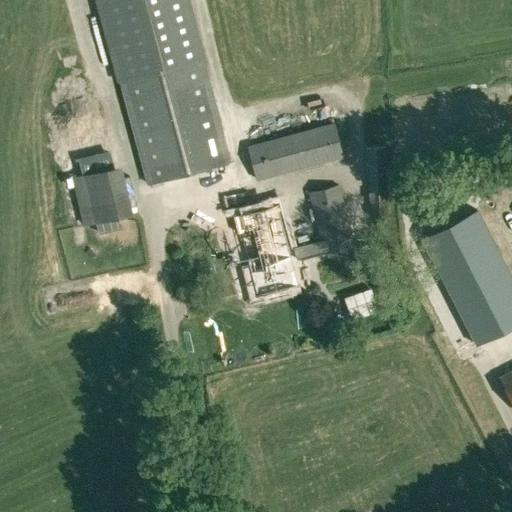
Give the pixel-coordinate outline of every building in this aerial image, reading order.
[(100,0),(121,79),(149,183),(230,161),(202,57),(187,0),(100,0)] [(249,146),(257,179),(343,156),(334,123),(249,146)] [(365,147),(369,218),(388,216),(383,146),(365,147)] [(73,176),(84,226),(97,223),(110,220),(133,215),(121,165),(73,176)] [(310,192),(325,253),(354,246),(339,185),(310,192)] [(278,203),(234,214),(237,227),(240,226),(247,254),(257,294),(298,284),(298,283),(289,249),(288,244),(278,203)] [(511,289),(475,217),(422,245),(474,347),(511,327),(511,289)] [(110,220),(97,223),(99,233),(113,230),(110,220)] [(361,278),(378,274),(372,246),(355,250),(361,278)] [(256,367),(273,362),(270,352),(253,356),(256,367)] [(511,370),(500,376),(511,399),(511,370)]
